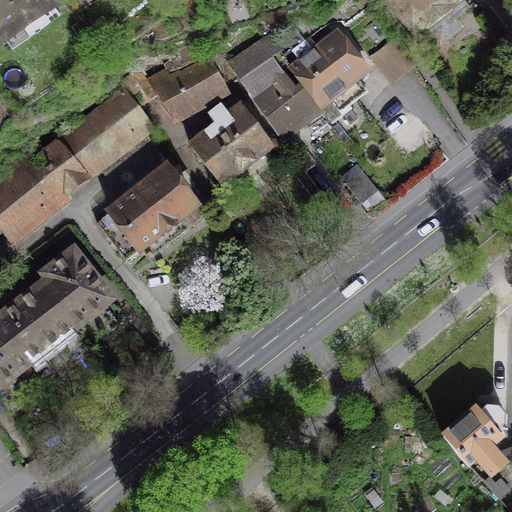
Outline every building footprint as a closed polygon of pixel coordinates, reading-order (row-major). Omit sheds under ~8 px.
[(40,0),(0,0),(0,31),(12,48),(60,15),(51,2),(45,7),(40,0)] [(385,0),(413,37),(414,37),(420,45),(470,6),(465,0),(385,0)] [(304,88),(321,110),(331,124),(351,108),(341,95),(369,73),(337,33),(289,70),(304,88)] [(269,38),(229,65),(281,141),(321,110),(304,88),(298,93),(270,58),(279,52),(269,38)] [(414,64),(397,38),(373,58),(391,82),(414,64)] [(226,88),(210,61),(180,77),(176,71),(170,75),(167,70),(149,80),(143,68),(122,81),(140,107),(158,94),(171,117),(226,88)] [(0,230),(8,241),(86,179),(81,174),(148,121),(123,91),(2,187),(0,184),(0,230)] [(190,146),(230,196),(289,150),(281,141),(272,148),(240,107),(228,116),(221,107),(209,116),(216,125),(190,146)] [(111,213),(97,224),(126,261),(140,250),(140,251),(142,250),(149,259),(202,218),(195,209),(196,208),(187,197),(187,198),(144,141),(103,172),(125,202),(111,213)] [(49,281),(41,288),(73,328),(109,299),(73,253),(44,275),(49,281)] [(59,339),(73,328),(41,288),(0,319),(0,328),(28,363),(41,353),(48,361),(66,347),(59,339)] [(0,385),(28,363),(0,328),(0,385)] [(475,411),(443,438),(468,468),(476,462),(490,478),(485,483),(500,499),(507,493),(498,482),(496,484),(491,478),(505,466),(490,449),(500,441),(497,437),(505,430),(506,418),(498,409),(487,409),(479,415),(475,411)]
